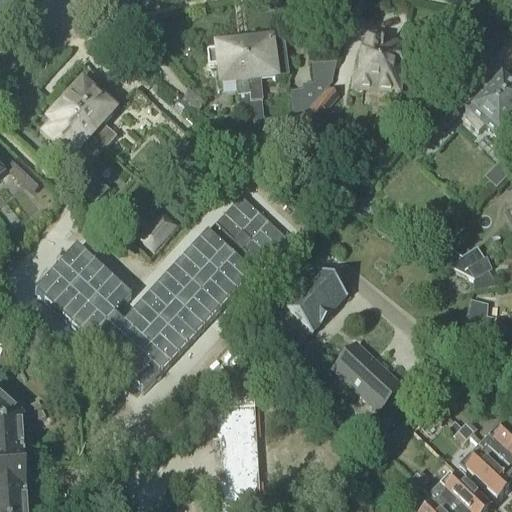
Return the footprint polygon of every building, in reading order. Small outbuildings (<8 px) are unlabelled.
[(399,94),(400,86),(397,83),(401,46),(362,42),(358,78),(352,83),(352,89),(356,94),(364,95),(369,90),(384,92),(389,97),(395,98),(399,94)] [(271,49),(270,47),(245,50),(250,99),(252,121),(252,129),(263,128),(261,106),(262,106),(260,85),(288,82),(286,62),(283,63),(281,48),(271,49)] [(250,99),(245,50),(217,52),(217,53),(206,54),(208,72),(219,71),(221,89),(235,88),(237,100),(239,122),(252,121),(250,99)] [(301,125),(312,112),(327,95),(326,94),(332,87),(335,67),(311,70),(313,87),(301,89),(302,94),(290,95),(294,125),(300,125),(301,125)] [(511,91),(498,79),(476,102),(479,105),(469,116),(471,117),(464,125),(477,137),(484,130),(497,142),(507,131),(511,136),(511,91)] [(100,151),(104,155),(116,141),(103,130),(119,112),(103,97),(98,103),(81,89),(80,90),(76,90),(69,97),(70,101),(59,114),(91,142),(91,143),(101,151),(100,151)] [(207,104),(192,91),(183,102),(198,115),(207,104)] [(327,95),(312,112),(301,125),(314,137),(329,120),(326,118),(338,104),(327,95)] [(430,150),(458,119),(446,108),(418,139),(430,150)] [(104,155),(100,151),(101,151),(91,143),(91,142),(59,114),(59,115),(54,115),(48,122),(49,126),(47,128),(48,128),(40,137),(70,163),(62,172),(71,180),(68,185),(95,209),(107,196),(85,176),(104,155)] [(44,186),(17,162),(6,175),(33,199),(44,186)] [(80,248),(39,295),(151,394),(289,236),(243,195),(129,325),(119,316),(136,297),(122,285),(80,248)] [(463,280),(484,266),(478,255),(463,264),(452,274),(463,280)] [(473,286),(489,276),(484,266),(463,280),(473,286)] [(327,285),(318,276),(302,294),(301,294),(291,304),(292,305),(283,314),(285,316),(268,334),(293,357),(310,339),(311,340),(320,331),(321,332),(331,321),(330,320),(346,302),(338,294),(343,289),(332,279),(327,285)] [(489,276),(473,286),(472,296),(497,291),(489,276)] [(467,318),(486,323),(486,321),(487,310),(470,306),(467,317),(467,318)] [(496,324),(486,323),(467,318),(461,329),(465,330),(457,345),(468,351),(475,354),(496,324)] [(379,416),(400,393),(356,352),(334,375),(379,416)] [(0,433),(22,422),(0,402),(0,433)] [(221,472),(222,489),(214,489),(215,511),(259,511),(253,404),(228,405),(229,415),(210,416),(212,446),(220,446),(220,463),(217,464),(218,471),(221,472)] [(25,411),(29,419),(40,414),(37,406),(25,411)] [(40,414),(29,419),(33,427),(44,421),(40,414)] [(411,419),(405,425),(412,432),(418,426),(411,419)] [(0,482),(25,481),(22,422),(0,433),(0,482)] [(461,435),(454,427),(447,435),(454,442),(463,450),(470,443),(462,435),(461,435)] [(402,428),(393,437),(400,444),(408,435),(402,428)] [(462,435),(470,443),(477,436),(468,428),(462,435)] [(505,439),(498,432),(489,442),(488,441),(478,451),(511,483),(511,443),(505,438),(505,439)] [(508,491),(511,486),(511,483),(478,451),(468,461),(469,462),(459,472),(466,479),(466,480),(497,508),(510,494),(508,491)] [(413,484),(421,492),(428,485),(420,477),(413,484)] [(26,511),(25,481),(0,482),(0,511),(26,511)] [(429,500),(441,511),(482,511),(457,488),(449,481),(439,491),(439,490),(429,500)] [(415,499),(421,492),(413,484),(406,491),(415,499)] [(441,511),(429,500),(419,510),(420,511),(419,511),(441,511)]
